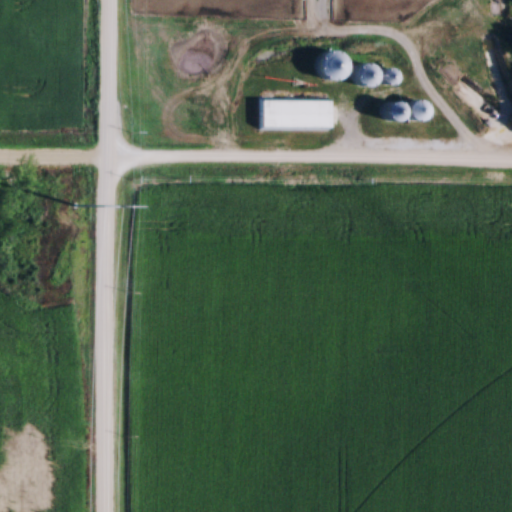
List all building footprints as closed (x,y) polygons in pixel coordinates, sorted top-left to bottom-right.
[(336,53),(315,53),(315,81),(336,81),(336,53)] [(385,88),(404,69),(393,58),(374,77),(385,88)] [(363,88),(372,72),(357,63),(348,79),(363,88)] [(407,123),(422,114),(413,100),(398,109),(407,123)] [(324,101),(256,103),(257,129),(325,127),(324,101)] [(376,113),(384,123),(394,115),(386,105),(376,113)]
